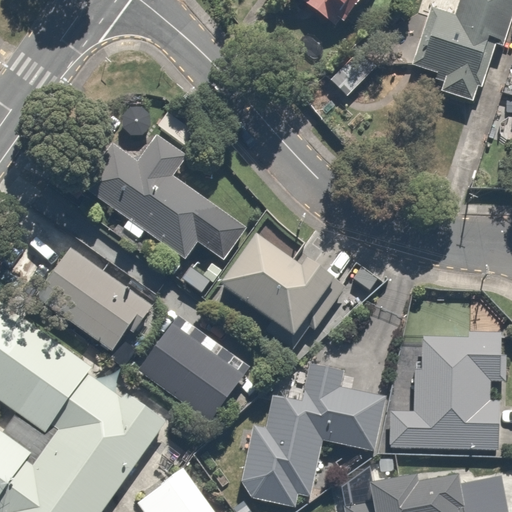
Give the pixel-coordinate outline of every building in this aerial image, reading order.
[(296,0),(335,24),(350,0),(296,0)] [(509,0),(453,0),(451,12),(420,4),(406,61),(436,68),(431,89),(472,99),(487,38),(499,41),(509,0)] [(359,76),(341,59),(324,78),(342,95),(359,76)] [(334,109),(313,80),(296,91),(317,121),(334,109)] [(77,187),(125,220),(121,225),(138,236),(141,231),(180,257),(191,242),(217,259),(241,223),(169,174),(182,155),(155,137),(138,162),(108,142),(77,187)] [(297,262),(246,230),(212,284),(300,339),(339,276),(302,253),(297,262)] [(151,308),(63,245),(30,291),(119,354),(151,308)] [(240,372),(168,323),(135,370),(207,420),(240,372)] [(72,511),(136,418),(0,326),(0,425),(21,440),(7,460),(0,455),(0,511),(72,511)] [(386,408),(385,445),(491,448),(493,397),(481,396),(481,379),(496,379),(497,331),(464,330),(464,337),(412,335),(409,408),(386,408)] [(459,511),(451,472),(404,481),(402,468),(358,476),(363,502),(333,508),(333,511),(459,511)] [(185,511),(160,477),(110,511),(185,511)]
